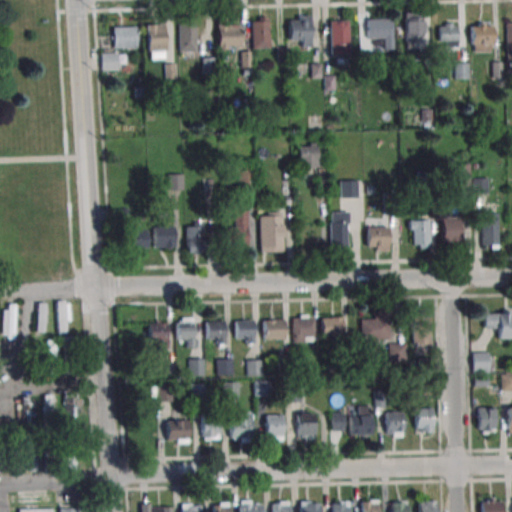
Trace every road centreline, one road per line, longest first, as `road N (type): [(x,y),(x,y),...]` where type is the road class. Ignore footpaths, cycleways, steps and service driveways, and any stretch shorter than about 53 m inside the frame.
road 1 (residential): [(111,511),(74,0)]
road 2 (residential): [(94,284),(511,275)]
road 3 (residential): [(109,478),(511,464)]
road 4 (residential): [(457,511),(452,277)]
